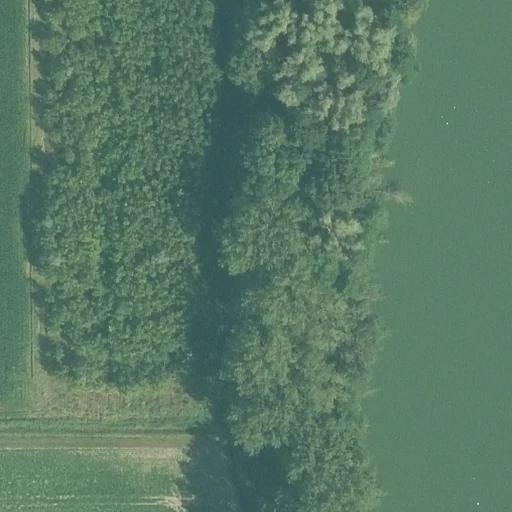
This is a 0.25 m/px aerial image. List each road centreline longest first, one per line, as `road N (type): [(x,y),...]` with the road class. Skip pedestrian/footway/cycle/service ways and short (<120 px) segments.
road 1 (track): [(236,0),(235,388)]
road 2 (track): [(235,388),(241,454),(261,511)]
